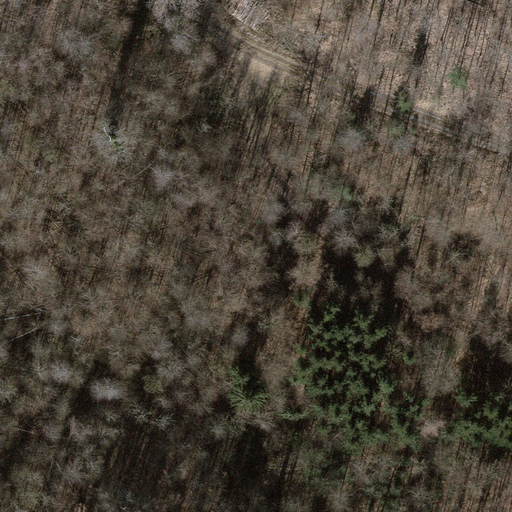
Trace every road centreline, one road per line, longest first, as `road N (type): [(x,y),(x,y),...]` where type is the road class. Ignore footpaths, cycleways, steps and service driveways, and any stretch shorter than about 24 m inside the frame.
road 1 (track): [(238,49),(278,167),(324,227),(511,357)]
road 2 (track): [(166,0),(238,49),(511,142)]
